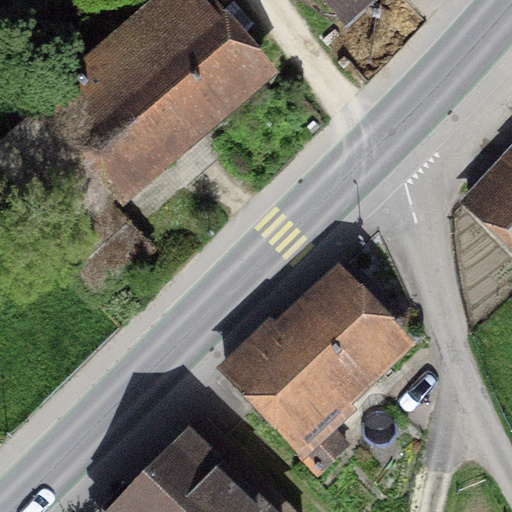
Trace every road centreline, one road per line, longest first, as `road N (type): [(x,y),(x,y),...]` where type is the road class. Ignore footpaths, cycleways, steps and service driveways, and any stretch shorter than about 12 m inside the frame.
road 1 (secondary): [(378,146),(18,511)]
road 2 (unclassified): [(378,146),(406,188),(458,366),(511,476)]
road 3 (secondary): [(511,8),(378,146)]
